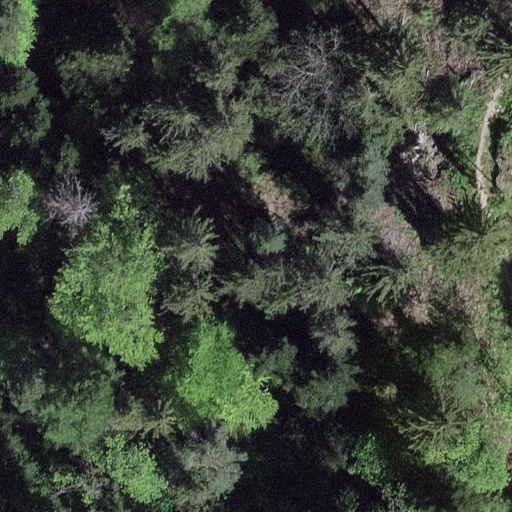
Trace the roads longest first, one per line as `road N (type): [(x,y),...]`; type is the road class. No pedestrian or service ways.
road 1 (track): [(0,312),(185,429),(238,511)]
road 2 (track): [(511,293),(483,180),(481,134),(511,75)]
